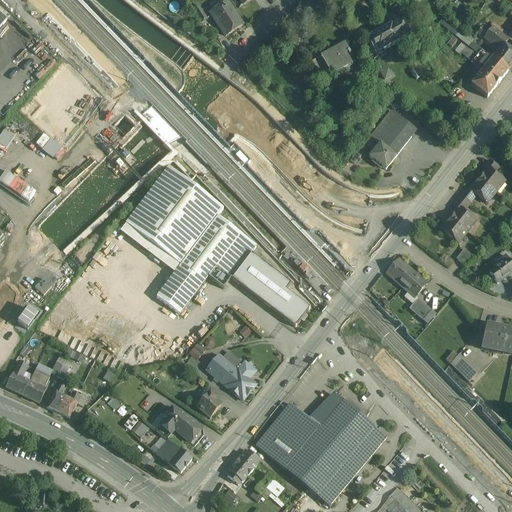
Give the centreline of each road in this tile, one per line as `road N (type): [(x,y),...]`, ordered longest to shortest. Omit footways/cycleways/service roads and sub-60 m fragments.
road 1 (secondary): [(0,310),(190,109),(232,112)]
road 2 (residential): [(321,333),(493,511)]
road 3 (secondary): [(175,511),(321,333)]
road 4 (secondary): [(232,112),(326,197),(386,216),(419,210)]
road 5 (secondary): [(0,408),(81,448),(168,511)]
road 6 (secondary): [(108,0),(232,112)]
road 7 (residential): [(394,240),(452,283),(511,310)]
road 8 (secondary): [(419,210),(504,103)]
